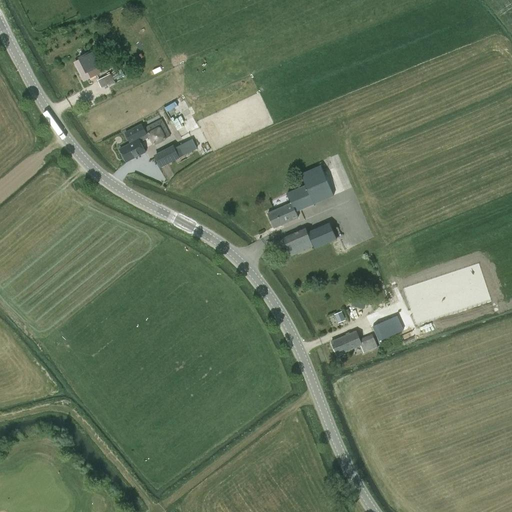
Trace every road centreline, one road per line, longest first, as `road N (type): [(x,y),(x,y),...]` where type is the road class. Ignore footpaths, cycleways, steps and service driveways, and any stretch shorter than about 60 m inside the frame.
road 1 (tertiary): [(373,511),(260,284),(212,242),(90,167),(29,83),(0,21)]
road 2 (track): [(0,419),(47,408),(72,414),(154,511)]
road 3 (track): [(156,511),(317,395)]
